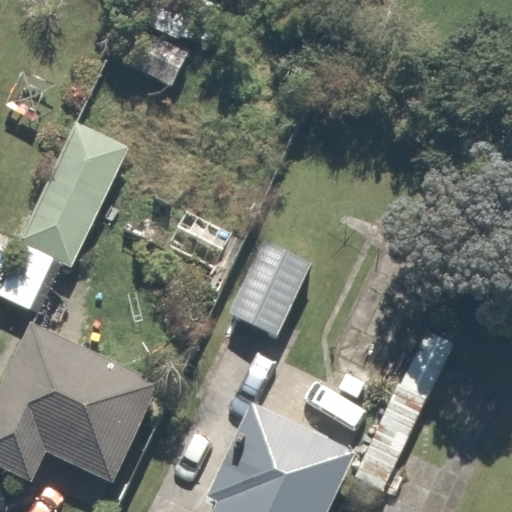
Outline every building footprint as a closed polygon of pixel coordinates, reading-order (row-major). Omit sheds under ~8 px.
[(258,133),(193,102),(144,204),(178,220),(162,254),(219,282),(246,226),(220,213),(258,133)] [(132,149),(77,123),(0,286),(0,299),(50,323),(132,149)] [(317,268),(269,241),(227,316),(274,343),(317,268)] [(164,391),(29,330),(0,393),(0,469),(36,486),(48,459),(119,491),(164,391)] [(340,511),(366,459),(250,402),(205,493),(222,501),(216,511),(340,511)]
